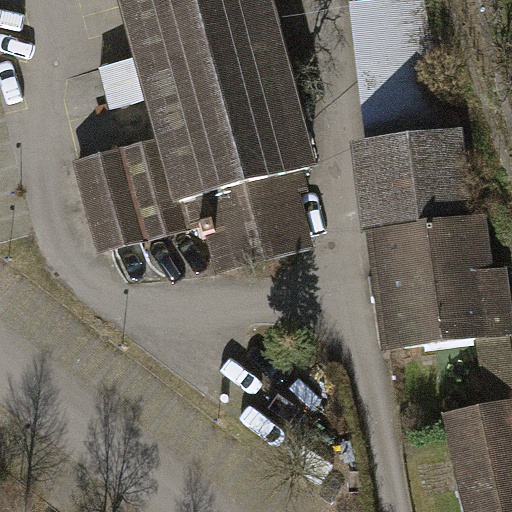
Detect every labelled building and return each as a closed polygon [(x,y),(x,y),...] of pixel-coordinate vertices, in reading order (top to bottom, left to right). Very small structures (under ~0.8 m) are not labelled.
[(268,0),(114,0),(152,143),(72,165),(96,254),(200,226),(194,201),(292,175),(314,169),(268,0)] [(403,0),(345,8),(365,145),(450,133),(431,0),(403,0)] [(363,235),(367,234),(474,219),(462,131),(450,133),(365,145),(351,147),(363,235)] [(312,250),(292,175),(194,201),(200,226),(214,276),(312,250)] [(474,219),(367,234),(385,356),(511,338),(511,309),(506,269),(493,271),(485,218),(474,219)] [(511,511),(511,402),(445,417),(465,511),(511,511)]
